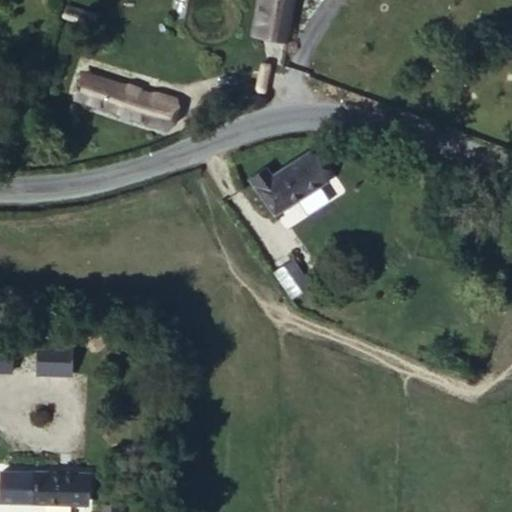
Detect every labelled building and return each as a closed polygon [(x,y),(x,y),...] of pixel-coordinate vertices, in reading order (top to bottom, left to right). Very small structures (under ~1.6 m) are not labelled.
[(291,38),(293,0),(255,0),(253,35),(291,38)] [(174,99),(84,70),(75,96),(166,124),(174,99)] [(268,214),(321,182),(301,151),(263,173),(257,165),(242,175),(268,214)] [(289,297),(311,285),(295,256),(273,268),(289,297)] [(36,358),(36,374),(73,375),(73,358),(36,358)] [(0,501),(75,503),(78,473),(0,469),(0,501)] [(94,503),(94,511),(109,511),(110,504),(94,503)]
